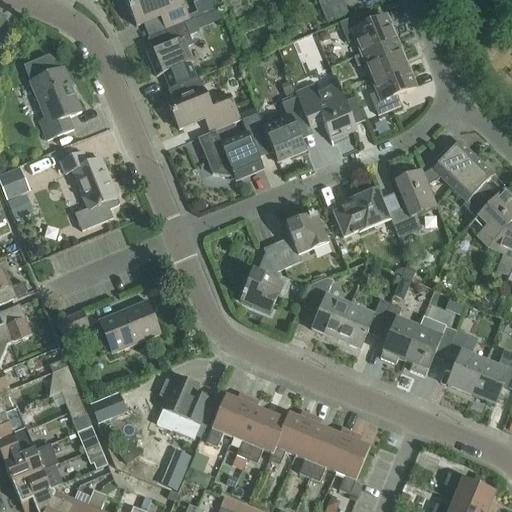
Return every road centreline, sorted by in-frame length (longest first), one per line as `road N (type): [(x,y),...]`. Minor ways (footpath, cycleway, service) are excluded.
road 1 (residential): [(190,238),(236,353),(417,424)]
road 2 (residential): [(446,117),(404,150),(190,238)]
road 3 (residential): [(46,0),(98,40),(190,238)]
road 4 (residential): [(48,289),(190,238)]
road 5 (residential): [(400,0),(446,117)]
